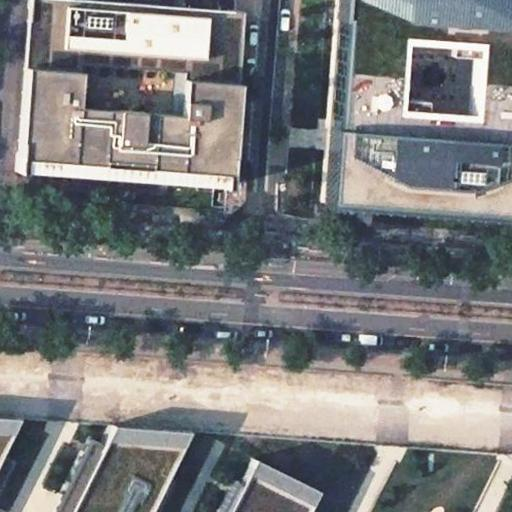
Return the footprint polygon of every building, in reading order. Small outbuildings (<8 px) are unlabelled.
[(155,5),(78,0),(24,0),(13,171),(17,172),(18,158),(27,158),(26,166),(211,179),(212,172),(221,173),(220,187),(228,187),(239,10),(212,8),(212,15),(154,11),(155,5)] [(360,0),(360,4),(357,4),(356,15),(344,23),(354,39),(347,153),(370,181),(371,161),(384,162),(382,191),(502,200),(505,171),(511,171),(511,0),(486,0),(486,2),(493,9),(488,90),(411,85),(418,0),(360,0)] [(0,484),(32,416),(0,413),(0,484)] [(160,511),(203,430),(157,426),(111,422),(62,511),(160,511)] [(321,511),(339,477),(300,459),(261,440),(224,511),(321,511)]
